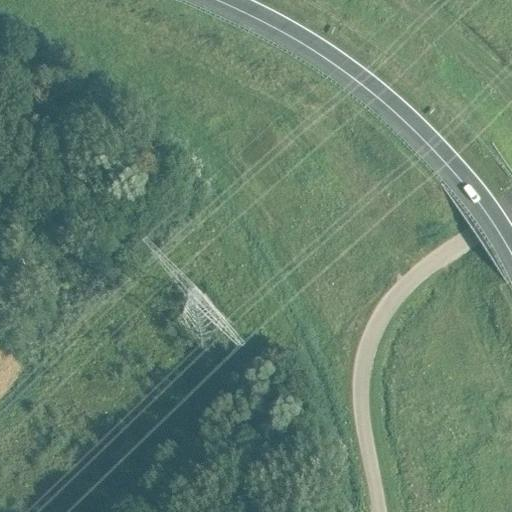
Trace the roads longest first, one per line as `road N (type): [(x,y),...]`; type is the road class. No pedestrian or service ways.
road 1 (motorway): [(229,0),(346,63),(406,112),(511,243)]
road 2 (unclassified): [(378,511),(360,389),(370,338),(423,269),(511,210)]
